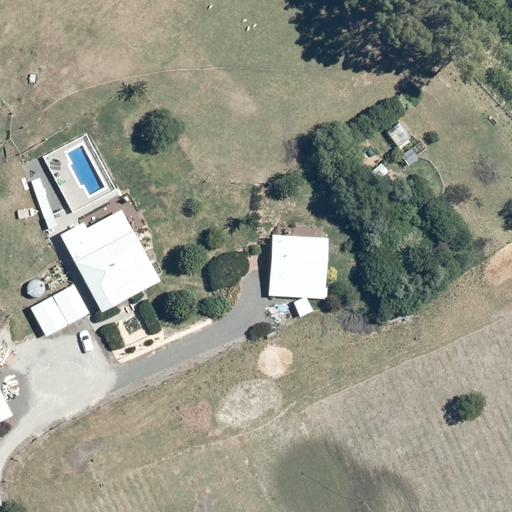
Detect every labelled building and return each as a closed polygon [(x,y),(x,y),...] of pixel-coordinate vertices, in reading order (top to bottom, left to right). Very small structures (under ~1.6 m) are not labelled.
[(409,137),(399,121),(386,129),(396,145),(409,137)] [(429,149),(418,138),(400,156),(411,166),(429,149)] [(162,280),(124,209),(87,229),(84,224),(63,235),(103,311),(162,280)] [(308,296),(326,297),(328,236),(272,234),(270,295),(293,295),(300,315),(313,310),(308,296)] [(90,313),(74,283),(31,306),(46,336),(90,313)] [(0,421),(14,415),(0,386),(0,421)]
